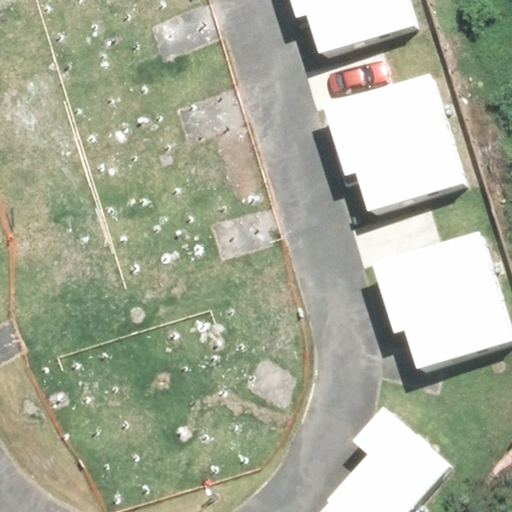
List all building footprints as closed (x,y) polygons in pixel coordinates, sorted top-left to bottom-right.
[(68,38),(141,10),(136,0),(89,0),(58,12),(68,38)] [(306,15),(318,54),(414,25),(406,0),(290,0),(296,18),(306,15)] [(79,102),(163,71),(152,39),(67,70),(79,102)] [(79,102),(32,120),(45,154),(176,105),(163,71),(79,102)] [(355,173),(367,212),(464,184),(431,72),(323,104),(344,176),(355,173)] [(29,166),(0,181),(0,222),(46,199),(29,166)] [(404,331),(416,370),(511,341),(511,332),(481,230),(371,263),(393,334),(404,331)] [(55,255),(0,281),(0,316),(69,284),(55,255)] [(246,296),(167,318),(176,351),(255,330),(246,296)] [(386,454),(330,511),(421,511),(467,465),(396,397),(363,432),(386,454)]
